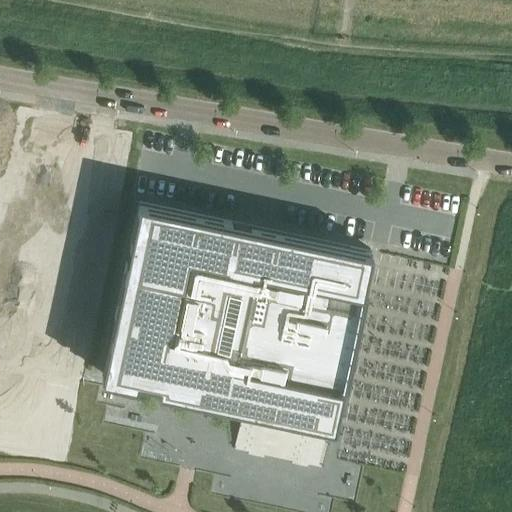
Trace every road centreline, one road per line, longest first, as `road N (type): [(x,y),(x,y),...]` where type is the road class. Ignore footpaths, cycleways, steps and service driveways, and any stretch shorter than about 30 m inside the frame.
road 1 (residential): [(0,83),(511,167)]
road 2 (unknown): [(407,150),(389,214),(367,215),(196,183),(176,112)]
